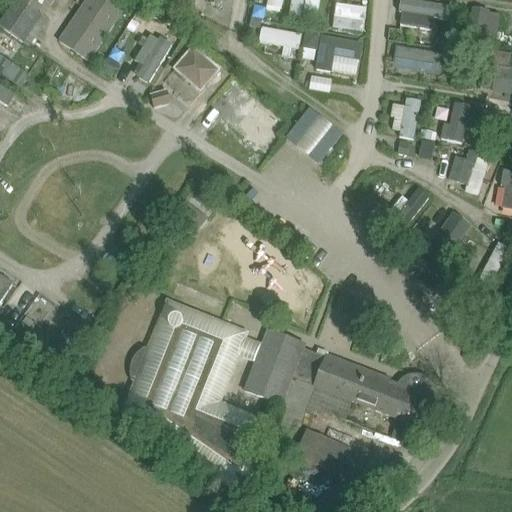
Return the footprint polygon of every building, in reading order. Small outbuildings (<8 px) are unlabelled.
[(44,18),(53,3),(55,0),(15,0),(17,1),(0,26),(0,28),(29,48),(48,21),(44,18)] [(89,63),(122,15),(99,0),(88,0),(59,43),(89,63)] [(220,0),(220,6),(240,9),(241,2),(264,5),(265,0),(220,0)] [(467,29),(468,6),(414,3),(412,26),(467,29)] [(345,8),(344,24),(381,27),(382,11),(345,8)] [(471,9),(469,24),(472,25),(469,47),(483,49),(489,12),(471,9)] [(143,20),(130,41),(139,47),(153,27),(143,20)] [(273,29),(271,48),(314,53),(316,34),(273,29)] [(321,39),(316,72),(332,74),(334,58),(360,62),(363,45),(321,39)] [(127,45),(112,68),(125,77),(140,53),(127,45)] [(173,72),(201,96),(222,72),(193,48),(173,72)] [(397,49),(394,71),(440,77),(443,56),(397,49)] [(8,52),(0,65),(0,68),(28,85),(37,70),(8,52)] [(0,103),(8,108),(15,97),(0,87),(0,103)] [(406,103),(404,134),(431,136),(433,101),(417,100),(417,104),(406,103)] [(280,142),(289,132),(259,104),(250,114),(280,142)] [(453,141),(494,144),(497,108),(467,106),(466,126),(454,126),(453,141)] [(301,140),(326,157),(347,127),(322,109),(301,140)] [(493,198),(505,160),(479,152),(468,191),(493,198)] [(511,173),(503,172),(501,188),(511,189),(511,173)] [(164,202),(145,219),(154,230),(173,213),(164,202)] [(494,244),(500,233),(487,226),(481,236),(494,244)] [(473,242),(459,233),(457,235),(446,227),(433,246),(458,263),(473,242)] [(136,278),(153,248),(133,237),(116,266),(136,278)] [(511,242),(508,240),(483,282),(504,295),(511,280),(511,242)] [(0,273),(0,293),(13,305),(28,289),(6,267),(0,273)] [(135,386),(123,417),(245,493),(266,462),(267,463),(268,460),(269,461),(269,459),(274,447),(266,444),(260,458),(251,454),(261,431),(265,419),(264,419),(264,420),(221,403),(240,356),(256,363),(245,391),(282,405),(274,427),(289,433),(293,421),(301,424),(303,417),(320,414),(345,423),(353,403),(359,405),(387,416),(406,424),(409,416),(416,419),(423,401),(429,399),(424,388),(418,390),(405,385),(403,393),(387,387),(389,382),(327,358),(325,362),(303,353),(305,347),(268,333),(262,347),(246,341),(248,335),(167,304),(159,322),(148,352),(144,351),(140,354),(136,357),(133,361),(131,366),(130,371),(130,376),(131,381),(132,384),(135,386)] [(295,463),(320,474),(339,482),(351,452),(308,434),(295,463)]
